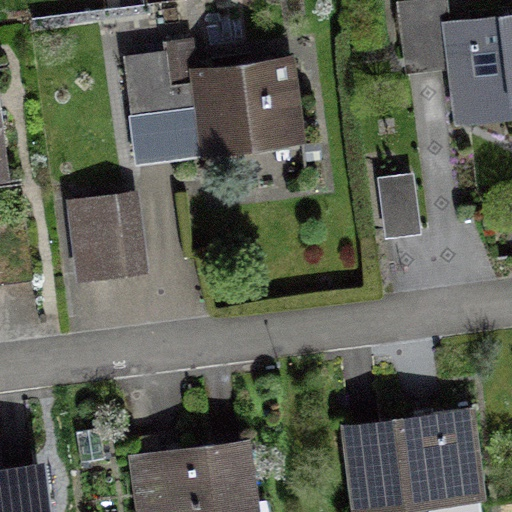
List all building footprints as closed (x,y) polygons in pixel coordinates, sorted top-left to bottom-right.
[(447,0),(396,0),(403,68),(447,63),(442,13),(448,13),(447,0)] [(511,5),(448,13),(442,13),(447,63),(453,121),(511,114),(511,5)] [(195,54),(133,64),(142,126),(205,116),(195,54)] [(300,62),(200,77),(205,116),(212,161),(312,146),(300,62)] [(15,74),(0,76),(0,192),(32,187),(15,74)] [(416,167),(378,171),(385,232),(422,228),(416,167)] [(143,200),(72,210),(83,290),(154,281),(143,200)] [(482,425),(359,443),(369,511),(494,511),(495,511),(482,425)] [(266,511),(258,450),(140,467),(146,511),(266,511)] [(52,511),(49,483),(0,489),(0,511),(52,511)]
